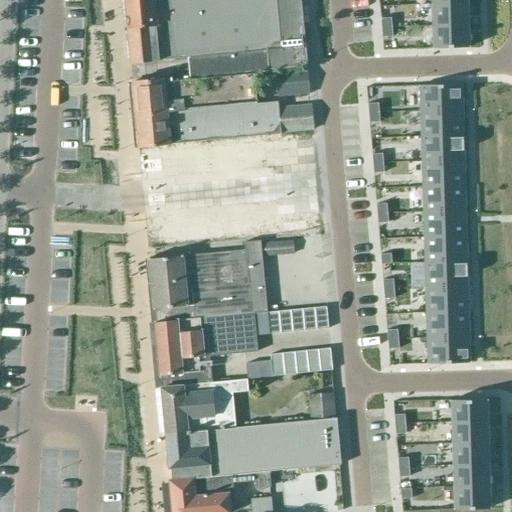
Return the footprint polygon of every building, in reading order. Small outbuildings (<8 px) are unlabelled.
[(124,0),(125,8),(132,64),(198,58),(199,77),(306,68),(300,0),(124,0)] [(468,3),(433,4),(434,26),(469,25),(468,3)] [(391,17),(381,18),(381,28),(391,27),(391,17)] [(469,25),(434,26),(434,48),(469,47),(469,25)] [(391,27),(381,28),(382,37),(392,36),(391,27)] [(308,95),(305,70),(274,73),(276,98),(308,95)] [(132,82),(135,117),(265,106),(265,104),(255,105),(252,73),(199,77),(174,79),(174,78),(132,82)] [(462,84),(420,85),(420,111),(462,110),(462,84)] [(378,103),(368,103),(368,113),(378,112),(378,103)] [(265,106),(135,117),(138,150),(207,144),(206,141),(311,131),(309,106),(266,110),(265,106)] [(462,110),(420,111),(421,137),(463,135),(462,110)] [(378,112),(368,113),(369,123),(379,122),(378,112)] [(463,135),(421,137),(422,162),(464,161),(463,135)] [(346,143),(347,164),(368,163),(367,142),(346,143)] [(406,157),(406,143),(386,143),(386,156),(406,157)] [(382,154),(373,154),(373,164),(383,163),(382,154)] [(464,161),(422,162),(422,187),(465,186),(464,161)] [(383,163),(373,164),(374,173),(384,173),(383,163)] [(465,186),(422,187),(423,212),(465,211),(465,186)] [(386,204),(376,204),(377,214),(387,213),(386,204)] [(465,211),(423,212),(424,237),(466,236),(465,211)] [(387,213),(377,214),(378,223),(388,223),(387,213)] [(84,244),(120,243),(119,232),(84,232),(84,244)] [(466,236),(424,237),(425,263),(467,261),(466,236)] [(194,320),(252,315),(265,314),(260,257),(294,254),(293,240),(259,244),(259,242),(246,243),(246,248),(150,257),(150,256),(148,257),(153,311),(155,311),(157,325),(194,320)] [(391,254),(381,254),(381,264),(391,263),(391,254)] [(467,261),(425,263),(425,288),(468,286),(467,261)] [(377,290),(378,275),(360,275),(359,289),(377,290)] [(393,279),(383,280),(384,290),(394,289),(393,279)] [(468,286),(425,288),(426,313),(468,312),(468,286)] [(394,289),(384,290),(384,299),(394,298),(394,289)] [(400,318),(398,305),(361,309),(362,322),(400,318)] [(313,309),(315,331),(327,330),(325,308),(313,309)] [(301,311),(303,332),(315,331),(313,309),(301,311)] [(289,312),(291,334),(303,332),(301,311),(289,312)] [(289,312),(277,313),(280,335),(291,334),(289,312)] [(468,312),(426,313),(427,338),(469,337),(468,312)] [(280,335),(277,313),(265,314),(267,336),(280,335)] [(160,389),(210,384),(207,358),(255,353),(252,315),(194,320),(157,325),(154,326),(160,389)] [(397,329),(387,330),(388,340),(398,339),(397,329)] [(469,337),(427,338),(428,364),(470,363),(469,337)] [(398,339),(388,340),(389,349),(399,349),(398,339)] [(333,370),(330,348),(318,349),(320,371),(332,370),(333,370)] [(318,349),(306,351),(309,373),(320,371),(318,349)] [(294,352),(297,374),(309,373),(306,351),(294,352)] [(285,375),(297,374),(294,352),(283,353),(285,375)] [(273,377),(285,375),(283,353),(270,354),(271,360),(273,377)] [(271,360),(246,363),(247,379),(273,377),(271,360)] [(165,436),(236,429),(233,394),(248,393),(248,381),(210,384),(160,389),(165,436)] [(409,394),(410,408),(431,407),(431,393),(409,394)] [(334,395),(308,397),(310,422),(336,420),(334,395)] [(487,399),(451,400),(452,422),(487,421),(487,399)] [(404,414),(394,415),(395,425),(405,424),(404,414)] [(340,466),(336,420),(310,422),(236,429),(165,436),(168,470),(170,470),(171,482),(268,473),(340,466)] [(487,421),(452,422),(453,444),(488,443),(487,421)] [(405,424),(395,425),(396,434),(406,433),(405,424)] [(488,443),(453,444),(453,465),(489,464),(488,443)] [(408,457),(398,458),(399,468),(409,467),(408,457)] [(489,464),(453,465),(454,487),(489,486),(489,464)] [(409,467),(399,468),(400,477),(409,476),(409,467)] [(269,490),(267,474),(268,473),(171,482),(169,482),(171,511),(229,511),(229,504),(233,503),(231,483),(254,481),(255,489),(259,493),(269,490)] [(489,486),(454,487),(455,509),(490,508),(489,486)] [(411,489),(401,489),(401,499),(411,498),(411,489)] [(271,511),(270,499),(250,501),(251,511),(271,511)]
